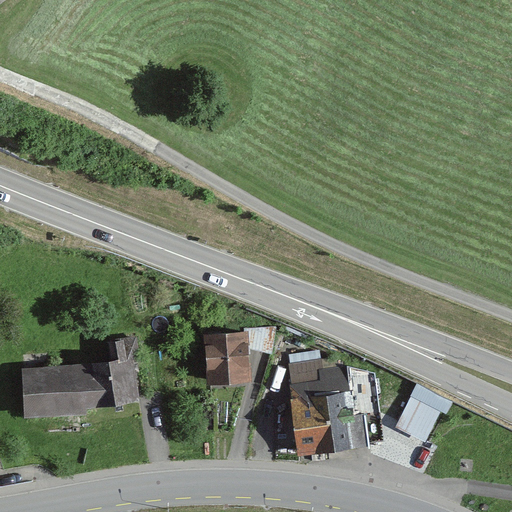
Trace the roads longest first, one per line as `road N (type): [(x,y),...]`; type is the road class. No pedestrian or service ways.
road 1 (unclassified): [(511,316),(317,239),(0,71)]
road 2 (trunk): [(0,184),(374,331)]
road 3 (secondary): [(15,511),(222,487),(334,497),(393,511)]
road 4 (trunk): [(374,331),(444,380),(511,408)]
road 5 (trunk): [(511,373),(374,331)]
